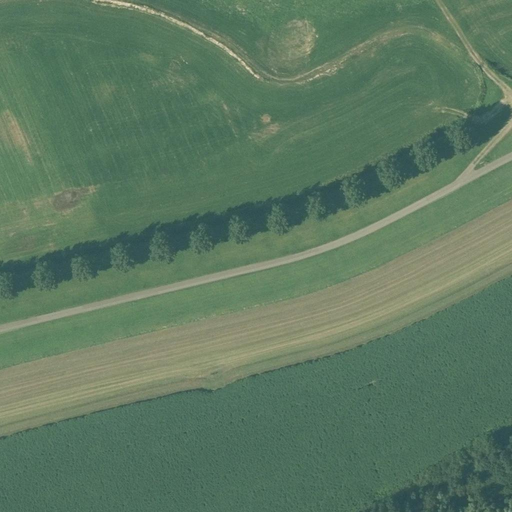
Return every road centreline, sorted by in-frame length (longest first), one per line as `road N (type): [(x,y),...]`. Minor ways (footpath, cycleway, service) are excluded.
road 1 (unclassified): [(0,330),(325,247),(511,155)]
road 2 (track): [(480,64),(431,35),(402,29),(307,79),(270,81),(208,37),(94,0)]
road 3 (track): [(511,95),(487,74),(439,0)]
